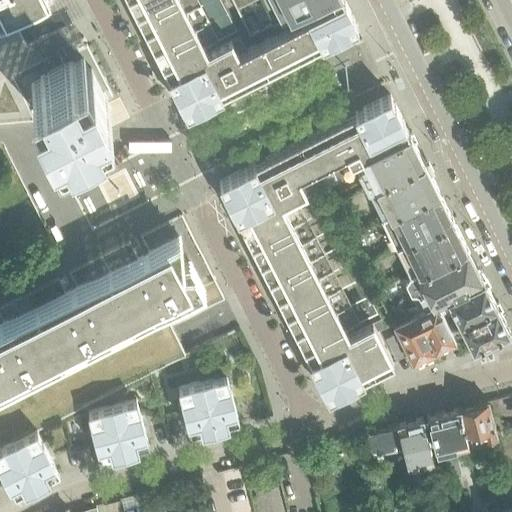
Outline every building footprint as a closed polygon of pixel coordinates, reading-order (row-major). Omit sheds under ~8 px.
[(0,0),(0,123),(46,120),(50,128),(52,127),(58,137),(68,132),(69,134),(102,118),(100,115),(111,110),(105,100),(108,98),(105,95),(91,66),(89,68),(83,57),(75,41),(74,42),(65,26),(27,45),(14,19),(50,0),(0,0)] [(129,0),(136,14),(163,0),(129,0)] [(145,31),(181,13),(174,0),(163,0),(136,14),(145,31)] [(278,66),(312,49),(308,41),(318,36),(322,44),(322,43),(322,44),(330,40),(331,40),(349,30),(357,26),(358,25),(353,17),(354,17),(344,0),(332,0),(335,4),(272,35),(247,48),(243,39),(204,59),(199,49),(175,61),(180,71),(169,77),(173,85),(173,86),(182,104),(187,112),(195,108),(195,109),(214,99),(222,94),(219,87),(229,82),(232,89),(233,89),(267,72),(278,67),(278,66)] [(316,2),(319,0),(232,0),(234,2),(238,0),(261,0),(265,7),(242,18),(250,35),(288,16),(316,2)] [(154,48),(190,30),(181,13),(145,31),(154,48)] [(199,49),(190,30),(154,48),(163,67),(164,67),(175,61),(199,49)] [(354,158),(360,154),(408,130),(404,122),(404,121),(395,103),(394,103),(390,95),(390,94),(382,99),(381,98),(363,108),(355,112),(355,113),(354,113),(358,120),(348,125),(345,118),(344,118),(310,135),(299,140),(299,141),(265,158),(269,165),(259,170),(255,163),(246,167),(228,177),(219,181),(220,181),(219,181),(224,190),(223,190),(237,217),(238,217),(247,211),(252,220),(277,207),(273,199),(304,183),(320,175),(326,173),(333,169),(341,165),(354,158)] [(423,159),(419,152),(409,131),(409,130),(408,130),(384,142),(360,154),(354,158),(368,188),(423,159)] [(382,216),(437,188),(438,188),(424,159),(423,159),(368,188),(382,216)] [(338,181),(333,169),(326,173),(320,175),(326,187),(338,181)] [(452,216),(437,188),(382,216),(395,245),(452,216)] [(286,224),(277,207),(252,220),(252,222),(243,227),(250,242),(286,224)] [(0,449),(15,442),(37,431),(151,373),(186,355),(172,326),(225,298),(182,214),(0,306),(0,449)] [(466,244),(452,216),(395,245),(409,273),(466,244)] [(259,259),(295,241),(286,224),(250,242),(259,259)] [(268,276),(304,258),(303,258),(295,241),(259,259),(268,276)] [(418,309),(436,300),(483,276),(476,264),(466,244),(409,273),(404,280),(411,292),(416,292),(411,294),(418,309)] [(276,293),(312,275),(304,258),(268,276),(276,293)] [(285,310),(321,293),(312,275),(276,293),(285,310)] [(496,302),(487,286),(488,286),(483,276),(436,300),(448,326),(496,302)] [(294,328),(330,310),(321,293),(285,310),(294,328)] [(455,340),(448,326),(436,300),(418,309),(393,322),(412,361),(455,340)] [(508,327),(500,311),(500,310),(496,302),(448,326),(455,340),(461,352),(472,347),(510,329),(509,327),(508,327)] [(302,345),(338,327),(330,310),(294,328),(302,345)] [(380,317),(373,321),(375,326),(377,330),(385,326),(380,317)] [(393,361),(389,353),(377,330),(375,326),(346,341),(338,327),(302,345),(305,349),(312,345),(317,355),(310,359),(323,386),(324,386),(328,395),(328,394),(328,395),(336,390),(337,391),(355,381),(364,377),(360,369),(370,364),(374,372),(393,362),(393,361)] [(237,410),(230,386),(226,374),(215,377),(214,377),(202,380),(215,429),(228,426),(227,425),(239,422),(236,410),(237,410)] [(215,429),(202,380),(190,383),(190,384),(178,387),(182,399),(181,399),(188,423),(191,435),(203,432),(215,429)] [(146,434),(140,410),(139,410),(136,398),(124,401),(112,404),(125,453),(137,450),(137,449),(149,446),(146,434)] [(497,436),(487,400),(458,407),(466,443),(468,442),(497,436)] [(125,453),(112,404),(100,407),(100,408),(88,411),(91,423),(97,447),(98,447),(101,459),(113,456),(125,453)] [(466,443),(458,407),(427,415),(435,450),(466,443)] [(433,458),(423,416),(366,430),(371,451),(402,444),(407,465),(433,458)] [(54,463),(43,440),(43,441),(37,431),(15,442),(38,486),(49,480),(59,474),(54,463)] [(38,486),(15,442),(0,449),(0,467),(9,486),(10,486),(15,496),(26,491),(38,486)] [(340,481),(339,472),(336,463),(323,468),(328,486),(340,481)]
